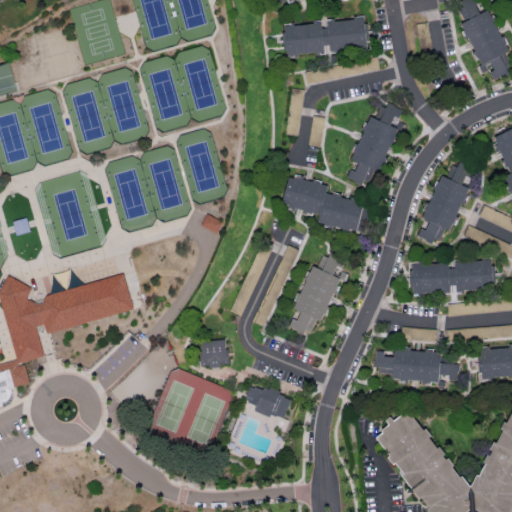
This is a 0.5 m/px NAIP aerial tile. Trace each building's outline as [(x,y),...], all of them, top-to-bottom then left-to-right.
[(511,63),(486,8),(477,12),(471,0),(460,0),(456,2),(465,20),(459,22),(478,65),(485,61),(492,76),(511,67),(511,63)] [(283,52),(366,50),(365,18),(322,18),(322,22),(282,23),(283,52)] [(420,48),(431,46),(426,20),(414,23),(420,48)] [(0,94),(0,95),(0,92),(0,80),(10,79),(8,63),(0,63),(0,94)] [(283,132),(295,135),(304,89),(292,87),(283,132)] [(394,127),(388,125),(392,116),(397,118),(401,107),(383,101),(376,118),(366,114),(349,159),(356,162),(353,170),(348,168),(345,176),(367,184),(372,169),(378,171),(394,127)] [(321,132),(324,116),(312,115),(310,130),(321,132)] [(511,126),(491,135),(507,172),(503,174),(511,194),(511,126)] [(466,187),(460,185),(464,174),(470,176),(473,167),(451,160),(446,177),(437,174),(421,218),(424,219),(418,235),(438,242),(443,228),(451,230),(466,187)] [(316,213),(315,222),(363,232),(368,202),(324,193),(326,183),(294,177),(284,175),(278,206),(316,213)] [(478,215),(511,230),(511,217),(483,204),(478,215)] [(207,214),(201,226),(216,234),(222,223),(207,214)] [(27,232),(25,218),(12,220),(15,234),(27,232)] [(511,245),(469,225),(464,236),(511,258),(511,245)] [(270,249),(259,243),(229,309),(240,315),(270,249)] [(298,249),(287,244),(277,268),(287,273),(298,249)] [(291,309),(298,311),(295,319),(290,317),(287,326),(302,332),(303,329),(314,333),(336,277),(331,275),(337,260),(321,254),(316,267),(309,265),(291,309)] [(409,294),(450,291),(450,290),(493,287),(491,259),(450,261),(450,260),(407,263),(409,294)] [(0,365),(0,410),(4,408),(2,405),(5,403),(8,401),(10,398),(12,395),(12,392),(11,389),(30,384),(24,363),(44,358),(35,327),(44,324),(46,334),(133,309),(123,274),(46,296),(43,305),(38,306),(28,299),(32,289),(9,276),(0,289),(0,304),(17,361),(0,365)] [(511,297),(489,298),(489,309),(499,308),(499,309),(511,308),(511,297)] [(480,299),(446,304),(448,315),(482,310),(480,299)] [(511,335),(511,323),(484,325),(485,332),(477,332),(477,337),(511,335)] [(435,340),(436,328),(401,326),(400,339),(435,340)] [(199,340),(199,365),(226,365),(225,339),(199,340)] [(477,378),(511,377),(511,346),(476,348),(477,378)] [(458,363),(437,361),(438,351),(392,347),(391,356),(382,355),(382,351),(374,350),(372,369),(390,371),(389,378),(436,382),(437,373),(447,374),(447,379),(457,380),(458,363)] [(253,411),(285,418),(290,394),(247,386),(244,401),(254,403),(253,411)] [(511,412),(511,509),(510,511),(479,511),(475,510),(474,511),(469,511),(467,511),(428,511),(429,509),(421,499),(419,500),(412,491),(424,482),(423,473),(408,485),(401,477),(403,475),(395,464),(393,466),(387,459),(390,457),(375,439),(382,434),(381,431),(389,426),(385,421),(390,418),(394,422),(407,412),(423,431),(425,429),(431,436),(428,438),(437,449),(439,447),(444,455),(442,456),(446,460),(447,459),(453,466),(451,468),(460,479),(461,477),(470,488),(476,476),(479,477),(485,464),(483,463),(487,455),(489,456),(491,452),(489,450),(493,442),(496,444),(502,431),(500,430),(504,422),(506,424),(511,412)]
